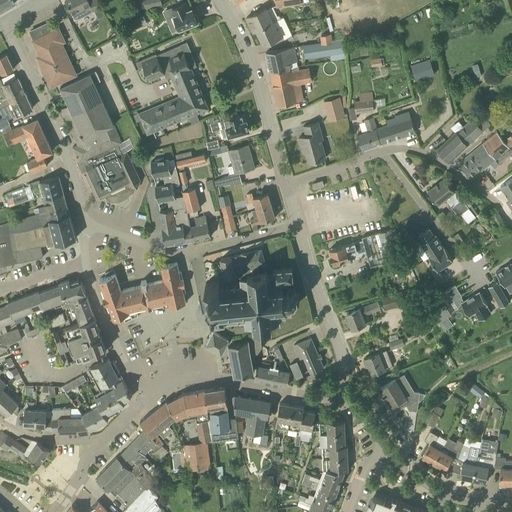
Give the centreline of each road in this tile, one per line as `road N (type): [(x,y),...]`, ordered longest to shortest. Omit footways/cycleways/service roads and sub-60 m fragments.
road 1 (residential): [(297,226),(192,255),(164,254),(84,222)]
road 2 (residential): [(84,222),(62,143),(3,20)]
road 3 (unclassified): [(286,185),(251,60),(218,0)]
road 4 (unclassified): [(145,398),(202,377),(310,397),(335,393)]
road 5 (unclassified): [(335,393),(341,354),(297,226)]
road 6 (residential): [(478,283),(380,152)]
road 7 (residential): [(52,0),(85,66),(120,57),(141,102)]
road 8 (residential): [(511,221),(427,150),(380,152)]
road 9 (residential): [(145,398),(91,290),(86,261)]
road 10 (unclassified): [(511,506),(431,491),(386,446)]
